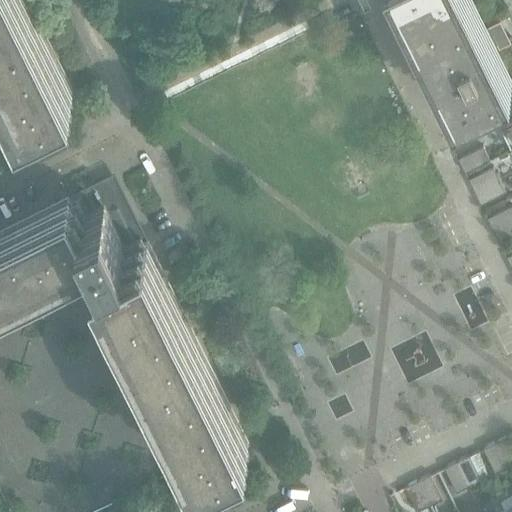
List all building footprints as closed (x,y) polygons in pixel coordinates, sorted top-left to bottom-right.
[(0,0),(0,74),(19,114),(27,110),(27,111),(42,103),(46,111),(74,97),(70,89),(73,87),(29,0),(0,0)] [(511,79),(494,45),(495,45),(507,38),(499,21),(500,21),(500,20),(487,26),(488,26),(486,27),(472,0),(401,0),(454,107),(511,79)] [(511,148),(511,122),(501,128),(511,148)] [(458,158),(465,171),(490,159),(483,145),(458,158)] [(474,191),(499,178),(493,166),(468,178),(474,191)] [(499,178),(474,191),(480,203),(505,191),(499,178)] [(86,211),(77,193),(70,197),(69,193),(0,227),(0,294),(88,251),(195,466),(202,463),(203,463),(218,456),(222,463),(250,449),(246,441),(249,440),(148,237),(145,238),(144,238),(141,240),(132,223),(132,218),(131,215),(130,211),(129,208),(127,205),(126,202),(124,199),(121,196),(119,193),(116,190),(113,183),(98,191),(96,188),(95,188),(102,203),(86,211)] [(493,230),(511,220),(511,204),(487,217),(493,230)] [(511,220),(493,230),(499,242),(511,235),(511,220)] [(0,286),(0,488),(12,511),(89,511),(199,457),(92,240),(74,249),(81,263),(65,271),(58,257),(0,286)] [(177,250),(170,254),(173,261),(180,257),(177,250)] [(495,441),(508,466),(511,463),(511,442),(508,435),(495,441)] [(508,466),(495,441),(483,447),(495,472),(508,466)] [(457,460),(469,485),(482,479),(469,454),(457,460)] [(469,485),(457,460),(444,466),(456,491),(469,485)] [(418,479),(430,504),(443,498),(430,473),(418,479)] [(430,504),(418,479),(405,485),(418,510),(430,504)]
